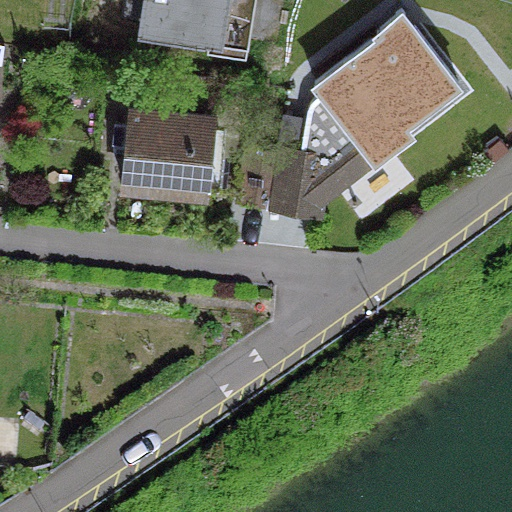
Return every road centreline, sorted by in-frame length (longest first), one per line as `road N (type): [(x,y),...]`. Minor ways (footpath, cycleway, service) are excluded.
road 1 (residential): [(338,299),(30,511)]
road 2 (residential): [(0,239),(281,270),(338,299)]
road 3 (residential): [(511,174),(338,299)]
